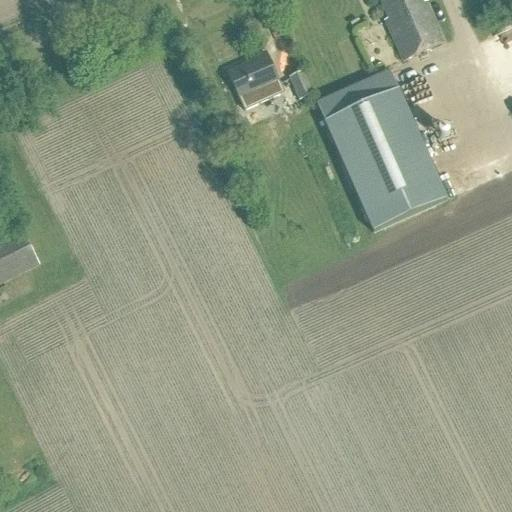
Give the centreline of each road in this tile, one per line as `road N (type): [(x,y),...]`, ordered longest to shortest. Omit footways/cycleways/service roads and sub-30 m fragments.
road 1 (unknown): [(447,0),(511,135),(502,170),(455,193)]
road 2 (unclassified): [(0,59),(132,0)]
